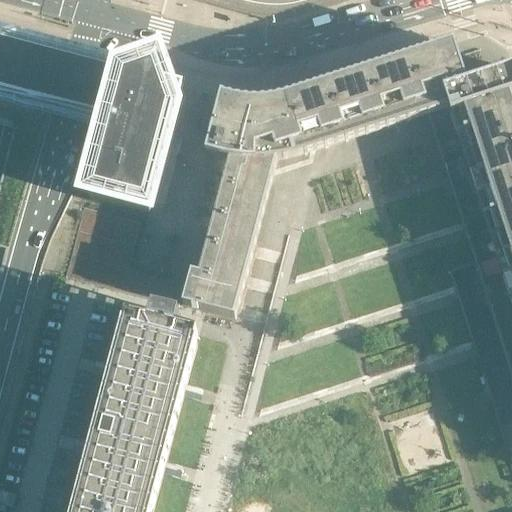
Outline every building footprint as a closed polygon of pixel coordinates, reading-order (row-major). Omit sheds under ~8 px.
[(511,66),(509,58),(501,32),(465,43),(454,47),(453,44),(343,80),(286,98),(279,100),(272,101),(264,102),(259,102),(252,102),(244,102),(237,101),(232,100),(225,97),(221,96),(176,265),(166,302),(235,320),(251,258),(256,260),(279,160),(361,134),(429,113),(452,184),(463,222),(469,239),(476,260),(502,345),(511,377),(511,66)] [(26,83),(35,49),(0,40),(0,97),(19,103),(24,82),(26,83)] [(156,189),(183,87),(162,82),(158,68),(137,75),(113,69),(80,61),(60,56),(35,49),(26,83),(24,82),(19,103),(65,115),(109,127),(105,144),(104,144),(89,201),(149,217),(154,197),(160,199),(162,190),(156,189)] [(150,511),(162,468),(177,413),(183,390),(197,336),(159,326),(132,319),(83,511),(150,511)] [(244,499),(244,511),(259,511),(260,499),(244,499)]
